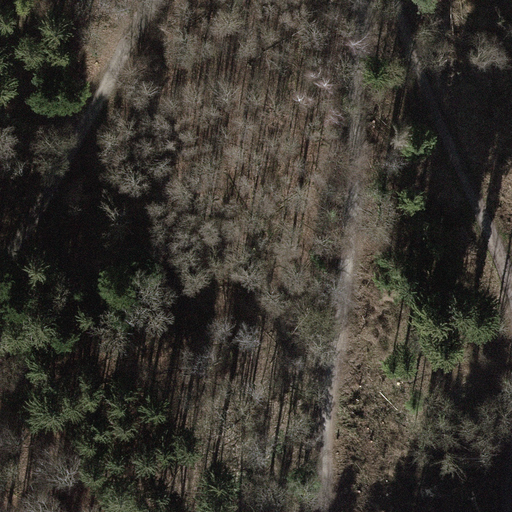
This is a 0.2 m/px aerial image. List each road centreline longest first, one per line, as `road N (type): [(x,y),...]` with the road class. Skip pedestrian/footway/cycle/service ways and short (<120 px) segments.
road 1 (track): [(330,511),(340,278),(369,0)]
road 2 (track): [(511,285),(405,73),(383,0)]
road 3 (track): [(0,255),(31,220),(157,0)]
